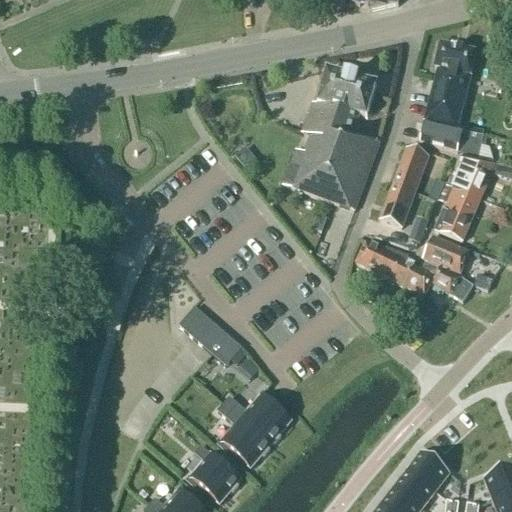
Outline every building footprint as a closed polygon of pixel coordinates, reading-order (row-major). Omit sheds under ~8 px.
[(332,0),(356,10),(360,0),(332,0)] [(360,0),(356,10),(368,11),(369,15),(395,9),(397,9),(398,0),(360,0)] [(426,126),(462,135),(463,134),(457,133),(469,80),(475,55),(439,47),(433,71),(438,72),(424,126),(426,126)] [(367,122),(376,88),(326,74),(316,108),(322,110),(320,116),(310,112),(301,137),(309,139),(303,155),(295,152),(282,188),(334,207),(354,215),(378,147),(353,138),(359,120),(367,122)] [(462,135),(426,126),(424,126),(419,146),(457,156),(460,143),(466,144),(462,160),(477,164),(482,139),(462,135)] [(393,189),(414,197),(427,161),(406,153),(393,189)] [(477,164),(462,160),(458,169),(461,171),(452,192),(480,203),(489,182),(486,180),(488,175),(506,183),(507,182),(511,172),(477,164)] [(401,232),(414,197),(393,189),(380,224),(401,232)] [(480,203),(452,192),(445,190),(439,204),(445,206),(445,208),(472,220),(480,203)] [(430,196),(428,200),(437,204),(437,203),(439,199),(430,196)] [(461,246),(472,220),(445,208),(434,234),(461,246)] [(316,221),(312,233),(321,236),(325,224),(316,221)] [(413,235),(410,245),(417,248),(421,238),(413,235)] [(432,241),(422,264),(459,278),(467,257),(432,241)] [(372,245),(370,249),(384,256),(401,264),(403,261),(386,252),(372,245)] [(403,276),(410,263),(407,262),(405,266),(401,264),(384,256),(370,249),(365,246),(355,267),(374,276),(403,291),(409,279),(403,276)] [(107,261),(130,271),(134,259),(112,250),(107,261)] [(422,274),(422,272),(420,268),(410,263),(403,276),(409,279),(403,291),(423,301),(430,287),(434,279),(422,274)] [(434,279),(430,287),(462,307),(472,290),(461,282),(424,268),(422,272),(422,274),(434,279)] [(478,279),(474,290),(488,295),(492,284),(478,279)] [(188,338),(203,320),(194,312),(178,330),(188,338)] [(203,320),(188,338),(197,346),(213,328),(203,320)] [(206,354),(222,336),(213,328),(197,346),(206,354)] [(216,362),(231,344),(222,336),(206,354),(216,362)] [(231,344),(216,362),(225,370),(231,363),(239,354),(240,352),(231,344)] [(244,358),(239,354),(231,363),(236,367),(244,358)] [(245,416),(236,408),(231,415),(270,449),(290,426),(260,400),(245,416)] [(229,401),(223,408),(231,415),(236,408),(229,401)] [(225,422),(231,415),(223,408),(217,415),(225,422)] [(219,446),(250,472),(270,449),(231,415),(225,422),(234,430),(219,446)] [(219,508),(239,484),(200,450),(193,458),(202,466),(188,482),(219,508)] [(421,456),(406,475),(434,497),(449,478),(421,456)] [(511,471),(483,483),(491,505),(511,496),(511,471)] [(406,475),(392,493),(416,511),(422,511),(434,497),(406,475)] [(142,493),(137,499),(143,504),(147,498),(142,493)] [(416,511),(392,493),(378,511),(379,511),(416,511)] [(154,504),(149,510),(150,511),(197,511),(178,495),(163,511),(154,504)] [(511,511),(511,496),(491,505),(493,511),(511,511)]
